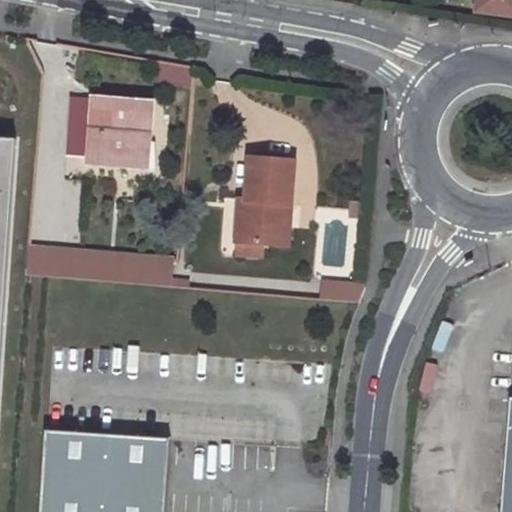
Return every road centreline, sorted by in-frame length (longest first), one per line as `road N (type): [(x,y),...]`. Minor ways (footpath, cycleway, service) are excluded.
road 1 (secondary): [(68,0),(339,48),(435,101)]
road 2 (secondary): [(459,77),(372,32),(247,8)]
road 3 (unclassified): [(430,171),(422,238),(392,305),(379,378)]
road 4 (unclassified): [(379,378),(450,253),(483,214)]
road 5 (unclassified): [(365,511),(379,378)]
